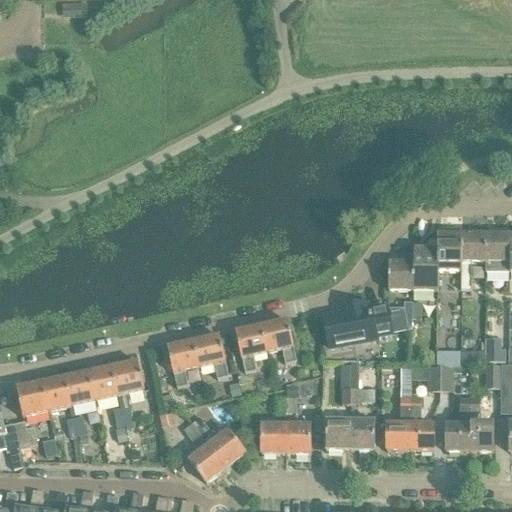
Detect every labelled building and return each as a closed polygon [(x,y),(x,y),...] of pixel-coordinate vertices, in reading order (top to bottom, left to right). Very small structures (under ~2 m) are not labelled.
[(85,7),(67,7),(67,19),(86,19),(85,7)] [(442,236),(437,236),(437,252),(437,265),(438,265),(438,274),(461,275),(462,237),(459,237),(459,233),(449,233),(449,237),(442,236)] [(486,265),(485,275),(509,275),(510,265),(510,237),(507,237),(507,233),(497,233),(497,237),(490,237),(486,237),(486,265)] [(486,237),(462,237),(461,275),(461,293),(470,293),(470,265),(486,265),(486,237)] [(437,252),(414,251),(413,266),(413,294),(438,294),(438,274),(438,265),(437,265),(437,252)] [(413,266),(389,265),(388,293),(413,294),(413,266)] [(349,315),(324,319),(329,351),(376,342),(376,339),(391,336),(387,311),(371,314),(370,311),(367,311),(366,306),(348,310),(349,315)] [(405,306),(405,322),(413,322),(413,306),(405,306)] [(413,306),(413,322),(421,322),(421,306),(413,306)] [(287,324),(261,329),(267,356),(281,353),(284,367),(295,365),(292,351),(293,351),(287,324)] [(261,329),(235,335),(241,362),(242,362),(245,376),(256,374),(253,359),(267,356),(261,329)] [(219,338),(193,344),(198,370),(213,367),(216,381),(228,379),(219,338)] [(193,344),(167,349),(176,390),(188,388),(184,373),(198,370),(193,344)] [(485,353),(485,365),(505,365),(506,353),(485,353)] [(438,354),(438,370),(459,371),(459,355),(438,354)] [(484,355),(472,355),(472,365),(484,365),(484,355)] [(138,365),(112,370),(118,400),(144,394),(138,365)] [(112,370),(89,375),(96,405),(118,400),(112,370)] [(486,370),(486,392),(500,392),(500,371),(486,370)] [(411,371),(401,371),(401,372),(401,401),(411,401),(411,371)] [(428,372),(427,395),(440,395),(441,372),(428,372)] [(441,372),(440,395),(453,395),(454,372),(441,372)] [(89,375),(66,380),(72,410),(96,405),(89,375)] [(351,375),(350,395),(359,395),(360,376),(351,375)] [(66,380),(42,385),(48,415),(72,410),(66,380)] [(350,380),(342,380),(342,392),(350,392),(350,380)] [(511,384),(501,384),(501,397),(511,396),(511,384)] [(42,385),(16,391),(22,420),(48,415),(42,385)] [(238,387),(230,389),(232,401),(240,399),(238,387)] [(247,387),(241,389),(243,398),(250,396),(247,387)] [(287,388),(287,400),(297,400),(297,388),(287,388)] [(342,394),(342,408),(350,409),(350,395),(342,394)] [(350,395),(350,409),(359,409),(359,395),(350,395)] [(171,399),(163,400),(166,412),(173,410),(171,399)] [(410,401),(401,401),(401,415),(411,415),(411,401),(410,401)] [(420,401),(411,401),(411,415),(420,415),(420,401)] [(469,401),(460,401),(460,416),(469,416),(469,401)] [(480,401),(469,401),(469,416),(480,415),(480,401)] [(277,402),(276,416),(286,416),(287,402),(277,402)] [(287,402),(286,416),(296,416),(297,402),(287,402)] [(0,437),(3,437),(7,455),(20,453),(14,426),(5,428),(0,406),(0,437)] [(129,410),(121,412),(125,429),(133,428),(129,410)] [(121,412),(112,413),(116,431),(125,429),(121,412)] [(401,427),(387,427),(387,454),(410,454),(411,427),(411,415),(401,415),(401,427)] [(420,415),(411,415),(411,427),(410,454),(433,455),(433,427),(420,427),(420,415)] [(480,415),(469,416),(469,427),(469,455),(493,455),(493,428),(480,427),(480,415)] [(460,427),(446,427),(446,455),(469,455),(469,427),(469,416),(460,416),(460,427)] [(83,420),(74,422),(78,440),(87,437),(83,420)] [(201,420),(192,427),(201,439),(210,432),(201,420)] [(74,422),(66,424),(70,441),(78,440),(74,422)] [(350,423),(326,423),(327,454),(350,454),(350,423)] [(374,423),(350,423),(350,454),(374,454),(374,423)] [(24,424),(14,426),(20,453),(31,450),(30,448),(38,446),(34,430),(26,431),(24,424)] [(192,427),(183,434),(193,446),(201,439),(192,427)] [(261,428),(261,456),(286,456),(286,428),(261,428)] [(286,428),(286,456),(310,457),(311,429),(286,428)] [(124,431),(116,433),(119,445),(127,444),(124,431)] [(227,433),(208,448),(225,471),(245,456),(227,433)] [(87,438),(79,440),(81,447),(89,445),(87,438)] [(208,448),(188,463),(206,486),(225,471),(208,448)] [(56,451),(44,453),(46,461),(57,458),(56,451)] [(139,453),(130,455),(132,463),(141,461),(139,453)] [(28,511),(15,510),(14,511),(41,511),(44,494),(33,493),(28,511)] [(73,511),(66,511),(65,511),(90,511),(93,496),(83,495),(78,511),(73,511)] [(141,511),(144,497),(133,495),(128,511),(141,511)] [(14,511),(15,510),(17,497),(7,496),(3,511),(14,511)] [(65,511),(66,511),(68,498),(58,496),(53,511),(65,511)] [(116,511),(118,500),(107,498),(103,511),(116,511)] [(165,511),(167,501),(158,499),(154,511),(165,511)] [(191,511),(193,504),(181,503),(178,511),(191,511)]
